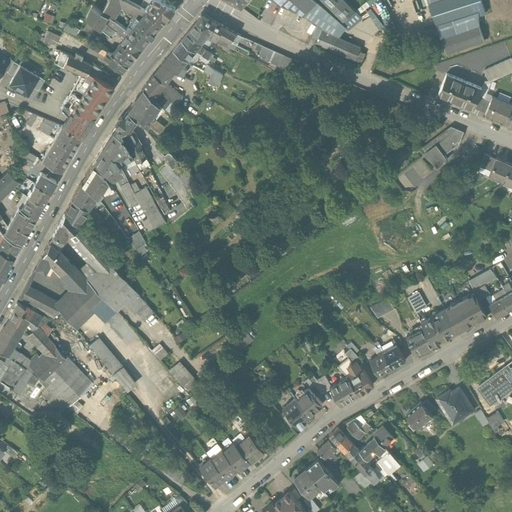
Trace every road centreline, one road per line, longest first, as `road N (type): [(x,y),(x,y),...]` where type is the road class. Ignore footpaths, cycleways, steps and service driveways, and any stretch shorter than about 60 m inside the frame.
road 1 (residential): [(219,511),(340,414),(511,320)]
road 2 (residential): [(511,140),(299,55),(200,1)]
road 3 (secondary): [(93,137),(0,302)]
road 4 (secondary): [(200,1),(93,137)]
